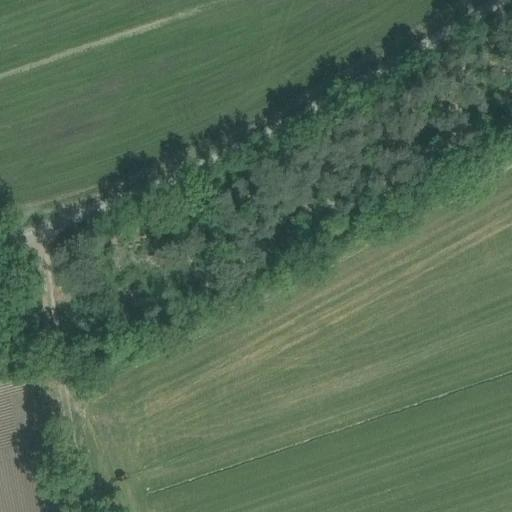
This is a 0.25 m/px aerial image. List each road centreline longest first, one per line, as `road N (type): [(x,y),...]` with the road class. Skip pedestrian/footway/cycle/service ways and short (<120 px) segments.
road 1 (unclassified): [(0,247),(125,202),(294,121),(497,0)]
road 2 (track): [(32,235),(83,511)]
